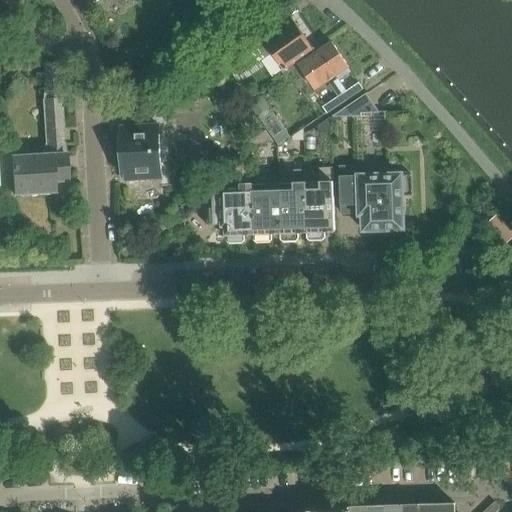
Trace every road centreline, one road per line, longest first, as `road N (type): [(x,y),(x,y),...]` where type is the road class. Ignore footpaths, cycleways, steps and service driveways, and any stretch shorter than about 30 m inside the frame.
road 1 (residential): [(511,294),(380,281),(99,291)]
road 2 (residential): [(222,493),(511,484)]
road 3 (residential): [(0,503),(14,495),(222,493)]
road 4 (residential): [(91,72),(99,291)]
